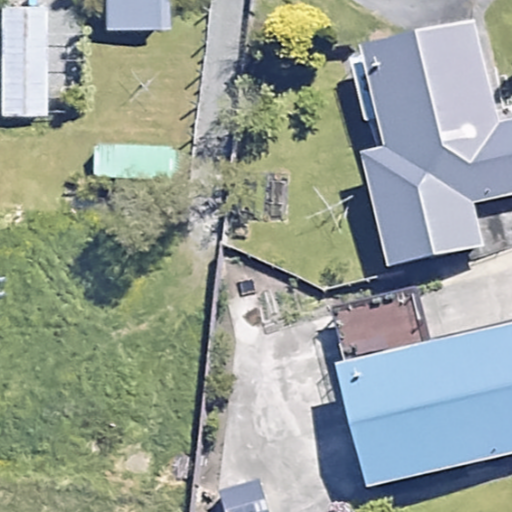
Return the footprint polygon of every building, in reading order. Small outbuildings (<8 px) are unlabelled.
[(208,0),(69,0),(74,34),(211,14),(208,0)] [(45,6),(1,7),(3,115),(47,114),(45,6)] [(511,56),(501,18),(347,61),(413,295),(511,266),(511,56)] [(183,147),(93,147),(93,180),(183,181),(183,147)] [(511,314),(334,351),(366,509),(511,479),(511,314)]
